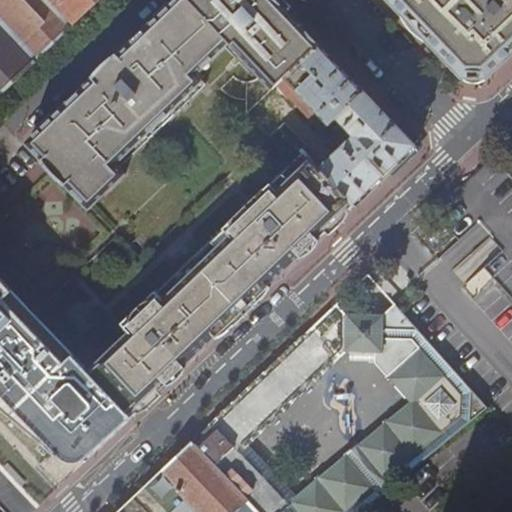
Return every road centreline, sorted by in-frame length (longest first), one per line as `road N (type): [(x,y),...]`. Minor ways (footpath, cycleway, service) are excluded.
road 1 (residential): [(76,511),(463,139)]
road 2 (residential): [(142,0),(0,137)]
road 3 (residential): [(463,139),(332,0)]
